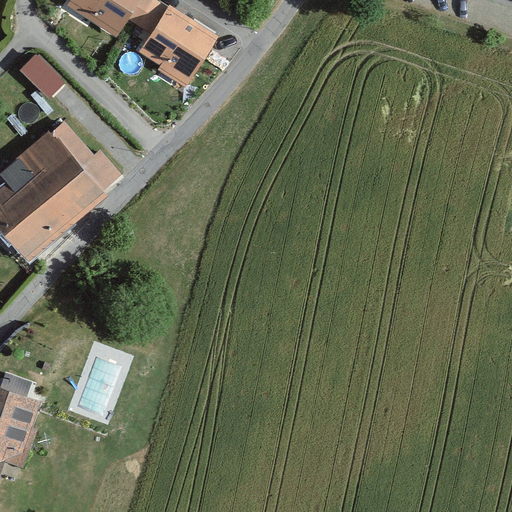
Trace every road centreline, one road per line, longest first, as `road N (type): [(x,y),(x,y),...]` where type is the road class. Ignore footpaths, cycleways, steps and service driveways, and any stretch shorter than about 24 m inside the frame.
road 1 (residential): [(0,328),(160,156)]
road 2 (residential): [(24,0),(26,28),(160,156)]
road 3 (residential): [(160,156),(288,0)]
